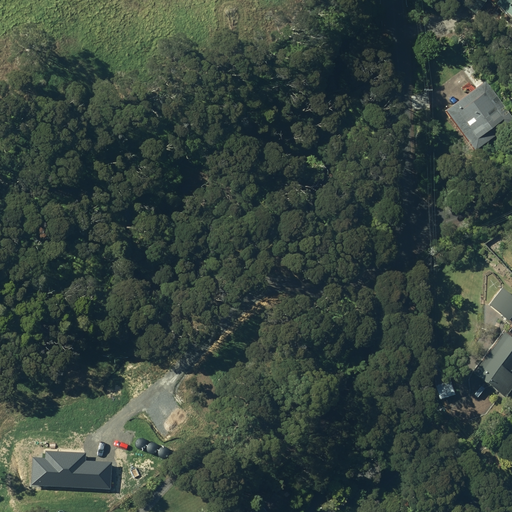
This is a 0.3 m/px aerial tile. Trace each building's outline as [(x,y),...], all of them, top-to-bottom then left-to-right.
[(483,0),(455,0),(456,0),(473,14),(483,0)] [(511,0),(507,0),(502,7),(511,14),(511,0)] [(441,111),(471,151),(511,120),(481,81),(441,111)] [(484,305),(505,322),(511,312),(511,299),(497,288),(484,305)] [(468,373),(501,398),(511,384),(511,377),(506,373),(511,365),(511,341),(499,332),(468,373)] [(451,400),(440,367),(431,370),(442,403),(451,400)] [(273,511),(263,498),(245,511),(234,511),(273,511)]
